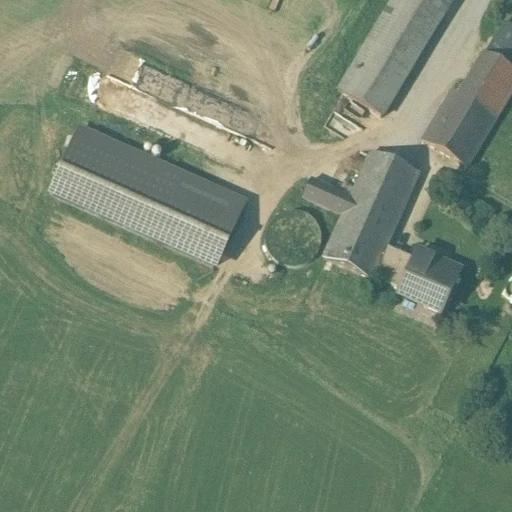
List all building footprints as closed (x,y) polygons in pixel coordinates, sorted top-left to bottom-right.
[(412,0),(394,0),(338,94),(381,120),(442,18),(412,0)] [(412,0),(442,18),(452,0),(412,0)] [(511,29),(503,25),(484,56),(511,72),(511,29)] [(511,93),(511,72),(484,56),(459,98),(496,120),(511,93)] [(459,98),(452,94),(422,144),(466,171),(496,120),(459,98)] [(242,204),(81,133),(52,198),(213,270),(242,204)] [(265,165),(268,151),(237,144),(234,158),(265,165)] [(370,155),(350,200),(342,218),(323,261),(370,282),(372,280),(382,256),(383,256),(418,176),(370,155)] [(350,200),(310,182),(302,200),(342,218),(350,200)] [(296,216),(291,216),(286,217),(280,219),(276,221),(274,224),(271,226),(269,229),(267,233),(266,237),(265,240),(265,244),(265,247),(266,250),(267,254),(268,257),(269,259),(272,262),(274,265),(277,267),(281,269),(285,270),(289,271),(294,271),(299,271),(304,269),(308,267),(310,265),(312,263),(314,261),(316,258),(318,255),(319,253),(319,250),(320,246),(320,244),(320,240),(319,238),(318,234),(317,231),(315,228),(313,225),(310,222),(306,220),(301,218),(296,216)] [(461,273),(416,253),(409,268),(399,292),(396,297),(441,317),(461,273)] [(383,256),(382,256),(372,280),(399,292),(409,268),(383,256)]
